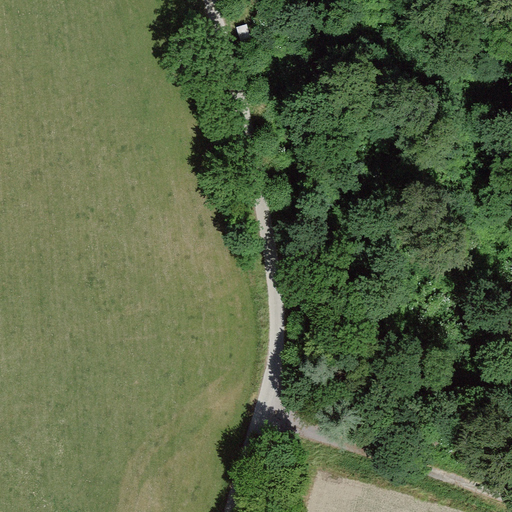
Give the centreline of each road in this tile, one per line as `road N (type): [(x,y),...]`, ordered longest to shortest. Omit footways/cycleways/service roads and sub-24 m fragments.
road 1 (unclassified): [(211,0),(275,263),(268,409)]
road 2 (unclassified): [(268,409),(511,509)]
